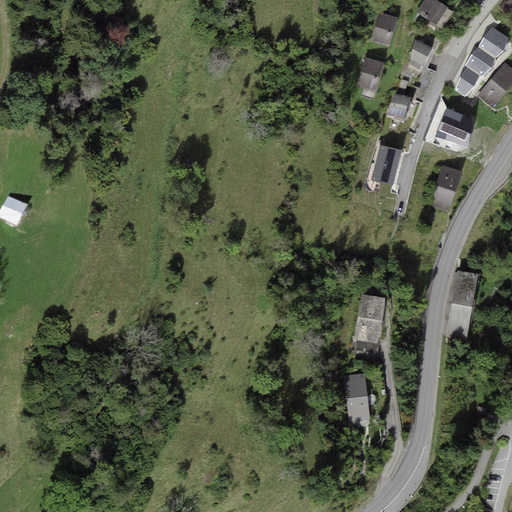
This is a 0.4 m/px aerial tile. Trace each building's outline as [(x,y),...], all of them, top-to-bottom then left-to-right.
[(447,8),(433,0),(425,0),(418,12),(438,24),(447,8)] [(398,20),(380,14),(371,44),(389,49),(398,20)] [(471,74),(454,92),(465,103),(511,52),(511,44),(497,31),(463,67),(471,74)] [(432,50),(415,40),(410,61),(422,69),(432,50)] [(384,65),(367,59),(357,89),(374,94),(384,65)] [(511,71),(504,64),(479,91),(495,105),(511,86),(511,71)] [(201,73),(176,70),(174,91),(198,94),(201,73)] [(411,105),(395,99),(388,116),(404,123),(411,105)] [(394,163),(381,159),(377,171),(376,170),(372,180),(386,185),(394,163)] [(464,174),(443,167),(429,206),(450,213),(464,174)] [(15,201),(5,221),(24,231),(35,211),(15,201)] [(482,266),(458,261),(446,325),(470,330),(482,266)] [(384,281),(356,277),(350,319),(378,323),(384,281)] [(362,360),(337,363),(343,409),(367,406),(362,360)]
